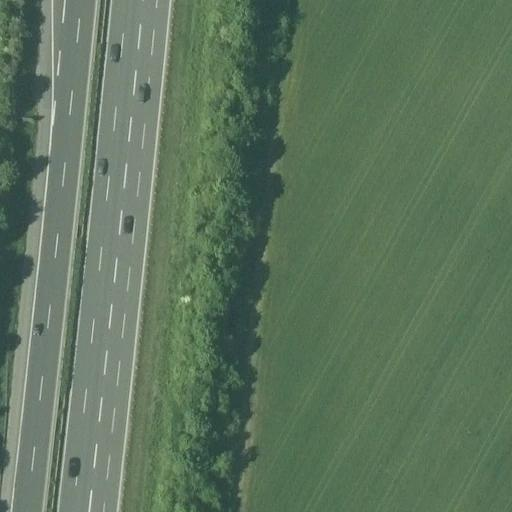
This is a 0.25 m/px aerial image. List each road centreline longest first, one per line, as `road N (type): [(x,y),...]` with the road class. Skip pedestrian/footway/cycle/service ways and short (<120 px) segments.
road 1 (motorway): [(76,511),(129,0)]
road 2 (motorway): [(80,0),(29,511)]
